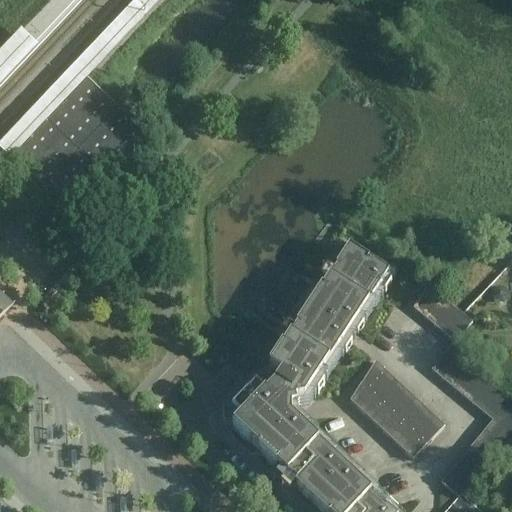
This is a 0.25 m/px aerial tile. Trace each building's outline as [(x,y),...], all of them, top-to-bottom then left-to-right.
[(0,84),(39,43),(23,29),(0,53),(0,84)] [(43,191),(74,221),(80,215),(150,141),(87,81),(11,161),(36,184),(34,187),(41,194),(43,191)] [(243,421),(232,432),(277,473),(287,481),(286,483),(286,491),(293,490),(294,489),(297,491),(296,491),(318,511),(387,511),(291,423),(291,414),(296,408),(305,406),(389,276),(350,251),(337,271),(337,272),(324,293),(323,292),(297,332),(298,332),(283,354),(270,373),(273,375),(243,421)] [(458,501),(448,511),(476,511),(464,501),(511,443),(511,405),(450,353),(473,326),(427,288),(413,312),(455,346),(432,373),(493,424),(441,487),(458,501)] [(0,326),(14,311),(9,307),(0,298),(0,326)] [(351,404),(413,463),(445,429),(376,365),(351,404)]
